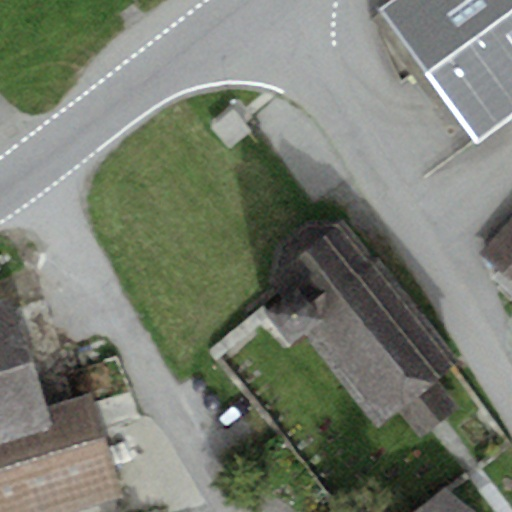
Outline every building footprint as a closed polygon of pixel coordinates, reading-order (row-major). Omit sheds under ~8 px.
[(511,0),(393,0),(377,13),(472,144),(511,115),(511,0)] [(511,209),(486,238),(511,260),(511,209)] [(368,229),(262,301),(286,337),(313,319),(371,403),(395,387),(419,423),(454,400),(430,364),(450,350),(368,229)] [(14,309),(0,312),(0,511),(90,511),(124,502),(93,403),(48,417),(14,309)] [(393,511),(351,511),(345,506),(339,511),(500,511),(442,459),(393,511)]
